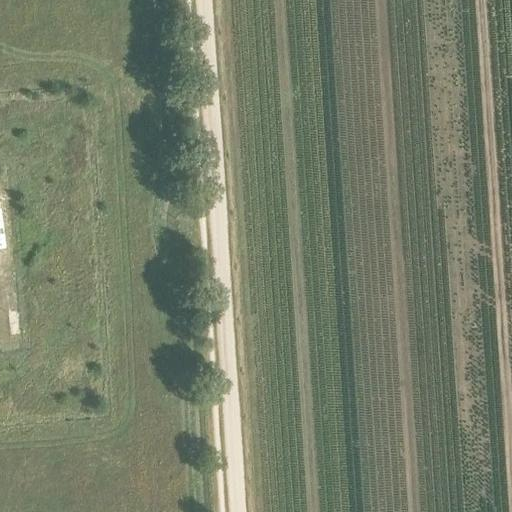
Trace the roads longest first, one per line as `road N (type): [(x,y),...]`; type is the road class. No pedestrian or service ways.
road 1 (track): [(199,511),(181,272),(167,222),(177,188),(169,0)]
road 2 (unclassified): [(238,511),(204,0)]
